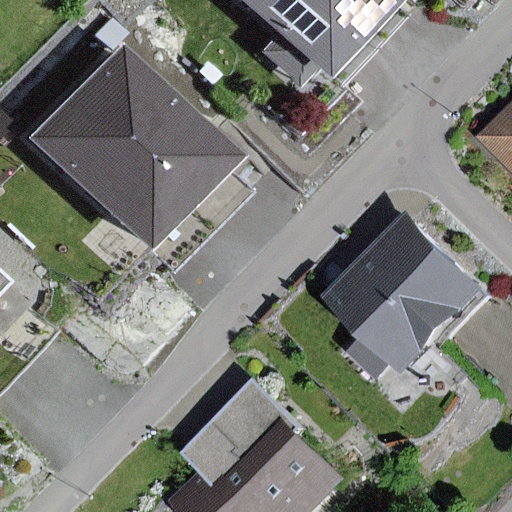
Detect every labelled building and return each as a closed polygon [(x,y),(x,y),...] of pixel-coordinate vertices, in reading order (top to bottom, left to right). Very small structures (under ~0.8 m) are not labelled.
[(394,0),(240,0),(275,33),(256,53),(295,90),(315,69),(322,76),(394,0)] [(121,42),(23,141),(137,252),(145,243),(224,163),(234,153),(121,42)] [(511,108),(481,141),(511,171),(511,108)] [(0,112),(0,137),(13,125),(0,112)] [(224,163),(145,243),(175,272),(253,191),(224,163)] [(493,289),(416,215),(335,299),(373,336),(356,354),(384,379),(401,362),(412,373),(493,289)] [(0,289),(8,280),(0,272),(0,289)] [(57,327),(8,280),(0,289),(0,338),(24,361),(57,327)] [(190,459),(204,473),(224,492),(293,421),(298,415),(261,378),(186,456),(190,459)] [(176,501),(186,511),(319,511),(352,479),(293,421),(224,492),(204,473),(176,501)]
